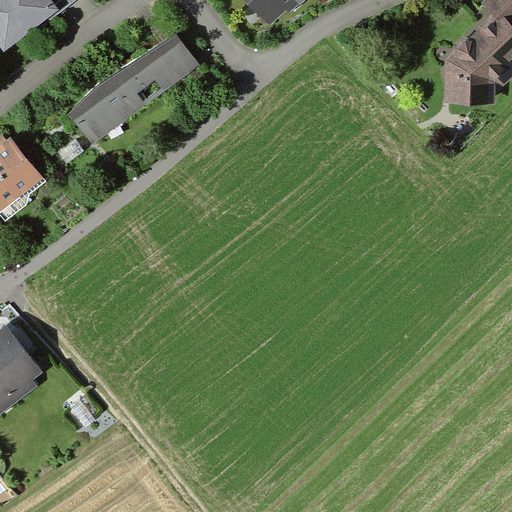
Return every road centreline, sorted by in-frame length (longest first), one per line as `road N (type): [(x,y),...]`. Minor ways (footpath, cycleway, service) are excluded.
road 1 (residential): [(0,288),(262,81)]
road 2 (track): [(7,282),(199,511)]
road 3 (residential): [(0,105),(132,0)]
road 4 (residential): [(262,81),(338,18),(381,0)]
